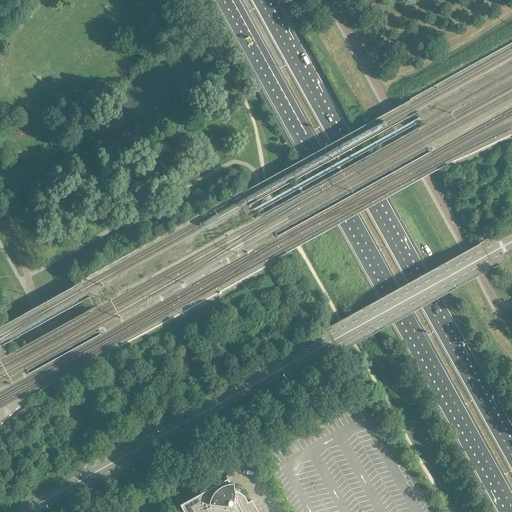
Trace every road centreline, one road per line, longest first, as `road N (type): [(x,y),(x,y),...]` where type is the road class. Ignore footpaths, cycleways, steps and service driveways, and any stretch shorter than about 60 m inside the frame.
road 1 (trunk): [(231,0),(511,508)]
road 2 (tertiary): [(24,511),(511,242)]
road 3 (trunk): [(511,455),(259,0)]
